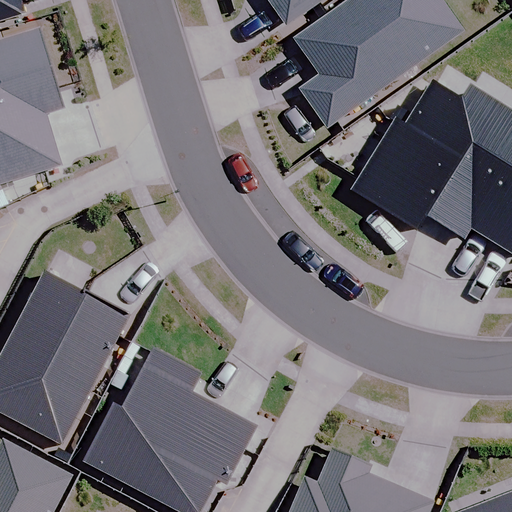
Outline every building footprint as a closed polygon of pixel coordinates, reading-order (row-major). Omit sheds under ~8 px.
[(0,0),(0,17),(22,11),(18,0),(0,0)] [(268,0),(286,25),(321,0),(268,0)] [(460,31),(437,0),(350,0),(295,40),(320,75),(299,90),(326,127),(460,31)] [(0,185),(58,166),(41,115),(60,109),(35,31),(0,42),(0,185)] [(418,213),(462,239),(468,228),(511,155),(511,114),(467,87),(459,100),(430,83),(404,126),(395,120),(352,190),(411,225),(418,213)] [(511,155),(468,228),(511,255),(511,155)] [(124,318),(41,274),(0,351),(0,412),(59,443),(124,318)] [(196,375),(149,350),(117,411),(109,407),(80,461),(177,511),(195,511),(213,479),(224,484),(253,428),(187,393),(196,375)] [(49,511),(69,477),(1,442),(0,443),(0,511),(49,511)] [(426,511),(431,503),(364,475),(368,467),(330,451),(316,486),(303,481),(290,511),(426,511)] [(511,511),(511,494),(466,511),(511,511)]
